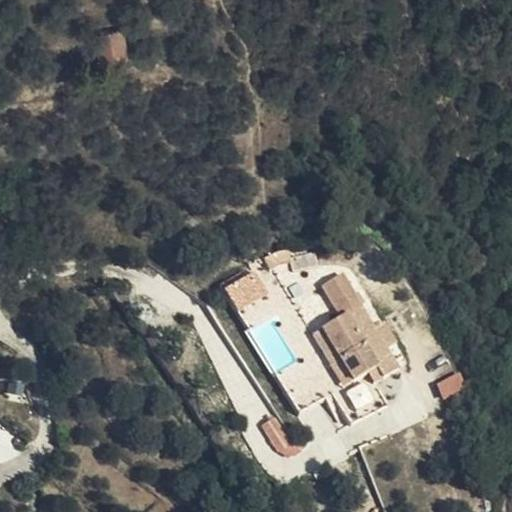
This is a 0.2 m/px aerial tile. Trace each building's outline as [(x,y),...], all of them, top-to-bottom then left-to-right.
[(105,58),(128,53),(123,30),(100,34),(105,58)] [(202,233),(205,228),(187,217),(181,226),(199,239),(199,238),(203,240),(206,236),(202,233)] [(289,264),(287,259),(286,252),(274,255),(263,261),(270,273),(282,265),(289,264)] [(313,253),(287,259),(289,264),(291,273),(316,267),(313,253)] [(255,272),(225,285),(236,309),(266,296),(255,272)] [(398,370),(387,352),(380,341),(389,335),(383,325),(374,330),(341,278),(323,289),(342,319),(312,337),(331,368),(340,364),(352,384),(366,375),(377,369),(383,379),(398,370)] [(380,341),(387,352),(395,345),(389,335),(380,341)] [(340,364),(331,368),(344,389),(352,384),(340,364)] [(373,387),(383,379),(377,369),(366,375),(373,387)] [(462,396),(465,394),(457,379),(436,389),(445,404),(462,396)] [(462,396),(445,404),(450,413),(466,404),(462,396)] [(291,446),(275,421),(261,429),(277,454),(281,451),(287,460),(301,454),(295,444),(291,446)]
